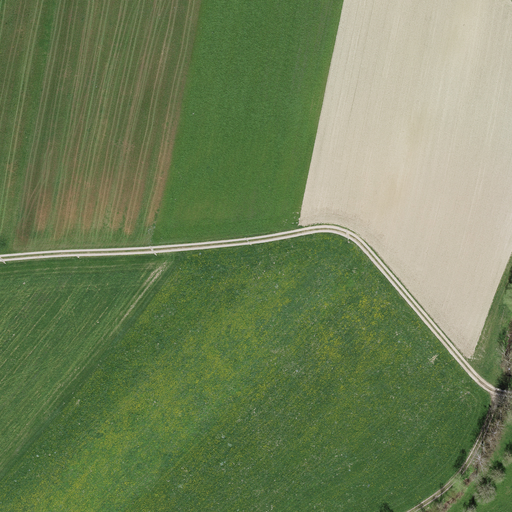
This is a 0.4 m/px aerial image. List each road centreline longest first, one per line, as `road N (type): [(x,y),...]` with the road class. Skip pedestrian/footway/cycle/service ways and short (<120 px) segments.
road 1 (track): [(511,395),(486,387),(361,245),(337,230),(0,258)]
road 2 (track): [(496,391),(468,461),(441,491),(406,511)]
